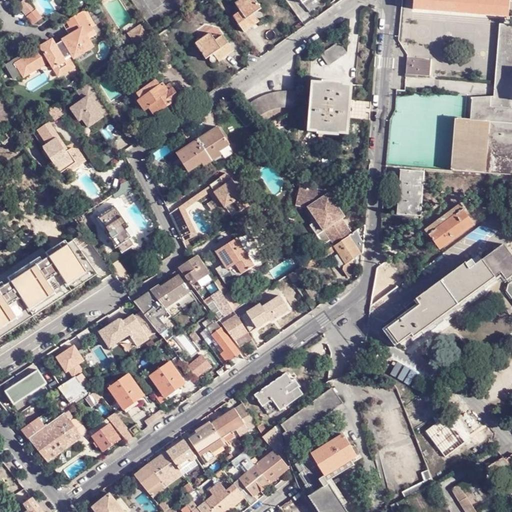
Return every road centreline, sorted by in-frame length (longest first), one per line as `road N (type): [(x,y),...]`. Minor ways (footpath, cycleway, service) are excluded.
road 1 (residential): [(391,0),(369,272),(359,294),(60,505)]
road 2 (residential): [(359,0),(141,148),(138,167),(178,246),(167,273),(125,299),(80,311),(0,365)]
road 3 (unknown): [(511,234),(470,248),(364,333)]
